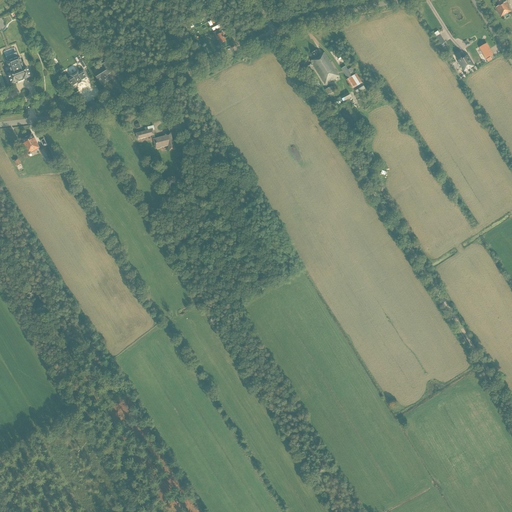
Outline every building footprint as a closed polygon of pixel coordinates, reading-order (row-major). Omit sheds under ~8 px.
[(501,17),(511,11),(506,2),(503,4),(501,0),(498,0),(496,1),(499,6),(496,7),(501,17)] [(213,31),(221,27),(219,23),(211,27),(213,31)] [(220,44),(226,41),(222,34),(220,34),(219,31),(214,33),(218,40),(219,40),(220,44)] [(485,59),(493,54),(487,43),(479,48),(485,59)] [(325,85),(339,77),(325,53),(320,56),(317,51),(312,53),(315,58),(310,61),(312,64),(310,64),(307,66),(308,68),(311,66),(312,65),(325,85)] [(457,61),(461,68),(457,70),(460,75),(471,69),(471,68),(474,66),(472,63),(473,63),(468,55),(465,57),(462,52),(455,56),(458,61),(457,61)] [(11,84),(18,81),(17,80),(23,78),(23,80),(30,77),(26,67),(23,68),(19,57),(6,62),(10,73),(7,74),(11,84)] [(76,60),(81,68),(85,66),(80,57),(76,60)] [(108,81),(109,81),(106,76),(105,75),(108,73),(106,70),(110,68),(106,62),(101,65),(103,69),(98,72),(99,73),(95,75),(98,80),(100,78),(102,81),(103,80),(105,83),(106,83),(108,82),(108,81)] [(347,79),(351,77),(345,67),(341,69),(347,79)] [(83,71),(79,74),(78,71),(71,76),(72,78),(68,81),(73,88),(77,86),(78,88),(85,83),(84,81),(88,79),(83,71)] [(337,83),(331,86),(334,91),(335,92),(341,89),(337,83)] [(357,94),(365,89),(362,84),(354,89),(357,94)] [(334,91),(331,86),(325,90),(327,94),(328,94),(328,95),(334,91)] [(351,98),(348,93),(334,100),(337,105),(351,98)] [(170,151),(175,150),(171,133),(165,135),(166,136),(155,139),(154,135),(155,135),(154,131),(147,133),(148,137),(153,136),(153,139),(156,149),(168,146),(170,151)] [(31,152),(39,148),(32,134),(20,140),(27,153),(30,151),(31,152)] [(40,150),(44,159),(51,155),(53,159),(54,159),(48,146),(40,150)]
